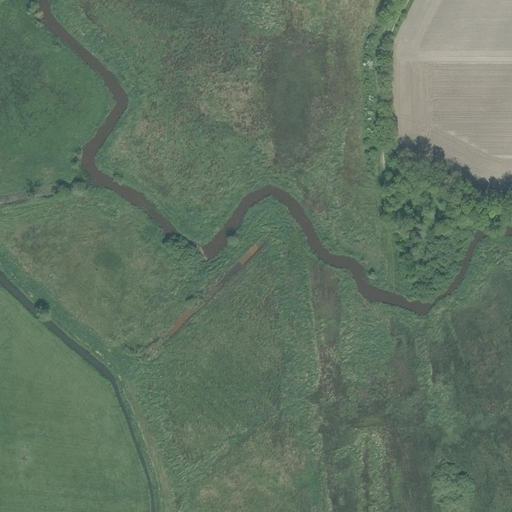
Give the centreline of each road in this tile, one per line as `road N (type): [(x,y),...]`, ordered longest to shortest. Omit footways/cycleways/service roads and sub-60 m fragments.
road 1 (track): [(0,258),(131,377),(169,511)]
road 2 (track): [(404,0),(379,43),(383,156)]
